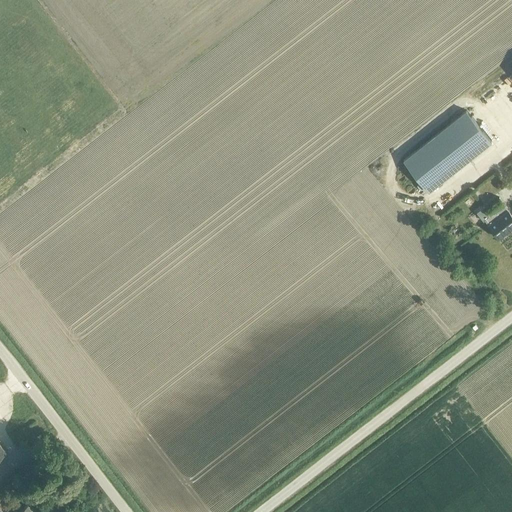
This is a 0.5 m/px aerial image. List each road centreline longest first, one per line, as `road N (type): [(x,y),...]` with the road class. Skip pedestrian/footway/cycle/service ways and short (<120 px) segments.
road 1 (unclassified): [(260,511),(511,317)]
road 2 (tertiary): [(125,511),(0,355)]
